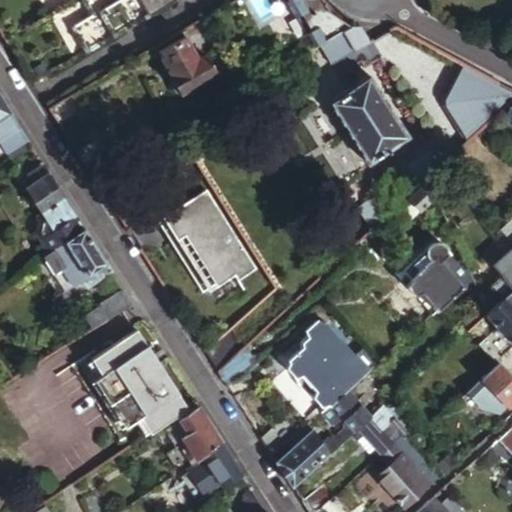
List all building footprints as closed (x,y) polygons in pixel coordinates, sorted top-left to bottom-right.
[(38,0),(73,57),(170,0),(38,0)] [(291,0),(309,31),(298,37),(306,51),(320,43),(350,25),(329,12),(322,0),(291,0)] [(369,24),(350,25),(320,43),(332,63),(369,42),(369,24)] [(198,57),(203,55),(200,50),(207,46),(197,28),(184,35),(198,57)] [(205,53),(203,55),(198,57),(184,35),(158,50),(171,74),(168,81),(174,91),(182,92),(217,73),(205,53)] [(327,99),(364,162),(406,136),(369,73),(327,99)] [(500,109),(511,99),(511,88),(492,77),(484,91),(500,109)] [(73,94),(48,109),(58,124),(82,110),(73,94)] [(31,145),(0,98),(0,141),(1,141),(12,157),(31,145)] [(100,138),(76,151),(92,177),(115,163),(100,138)] [(414,191),(428,177),(431,174),(416,157),(399,170),(414,191)] [(455,170),(447,159),(431,174),(428,177),(435,194),(450,180),(447,177),(455,170)] [(32,231),(48,254),(54,250),(84,228),(43,164),(32,171),(38,179),(27,186),(45,213),(38,217),(32,231)] [(418,209),(435,194),(428,177),(414,191),(407,197),(418,209)] [(256,267),(207,190),(166,216),(179,237),(184,233),(216,282),(232,271),(237,279),(256,267)] [(179,237),(166,216),(158,221),(202,290),(216,282),(184,233),(179,237)] [(107,263),(84,228),(54,250),(66,268),(64,270),(73,284),(87,276),(89,274),(107,263)] [(421,290),(438,308),(462,287),(447,268),(454,262),(444,250),(440,243),(433,238),(401,266),(410,276),(406,280),(408,281),(407,282),(405,284),(413,293),(421,290)] [(48,254),(43,258),(64,290),(73,284),(64,270),(66,268),(54,250),(48,254)] [(89,274),(93,279),(110,268),(107,263),(89,274)] [(484,305),(487,312),(511,290),(511,266),(489,288),(495,295),(484,305)] [(92,328),(133,303),(124,289),(98,305),(99,306),(84,315),(92,328)] [(511,290),(487,312),(511,340),(511,290)] [(344,390),(369,369),(355,353),(353,355),(324,320),(322,321),(314,318),(304,327),(304,330),(307,333),(306,334),(307,336),(302,340),(303,341),(287,355),(288,356),(285,362),(292,371),(296,379),(304,388),(305,389),(312,393),(321,404),(327,402),(329,403),(344,390)] [(138,413),(149,430),(178,410),(179,412),(188,406),(133,324),(88,354),(98,370),(92,373),(125,422),(138,413)] [(217,371),(242,349),(226,331),(204,351),(217,371)] [(248,356),(242,349),(217,371),(227,385),(248,371),(261,359),(254,351),(248,356)] [(507,405),(511,400),(511,375),(499,362),(468,389),(480,403),(497,408),(504,402),(507,405)] [(312,428),(276,461),(292,486),(357,428),(369,417),(344,390),(329,403),(342,418),(343,429),(332,439),(329,436),(322,443),(312,428)] [(402,396),(398,391),(394,395),(398,400),(402,396)] [(201,454),(222,441),(219,436),(197,403),(178,416),(187,430),(180,434),(195,458),(201,454)] [(383,405),(379,408),(390,421),(398,414),(390,406),(387,409),(383,405)] [(379,408),(369,417),(357,428),(379,454),(401,434),(395,427),(390,421),(379,408)] [(404,430),(411,438),(427,425),(420,416),(404,430)] [(281,419),(260,437),(271,454),(286,441),(294,434),(281,419)] [(511,425),(498,438),(511,453),(511,425)] [(401,434),(379,454),(416,496),(437,477),(419,458),(421,456),(401,434)] [(424,453),(442,475),(443,474),(458,461),(440,439),(424,453)] [(222,487),(243,473),(222,441),(201,454),(222,487)] [(325,481),(302,501),(308,511),(313,511),(331,497),(335,493),(325,481)] [(194,505),(209,496),(213,493),(206,483),(192,491),(193,493),(189,496),(194,505)] [(13,503),(1,485),(0,485),(0,508),(1,511),(13,503)] [(264,511),(267,511),(252,487),(243,494),(242,502),(246,511),(264,511)] [(343,511),(331,497),(313,511),(343,511)]
